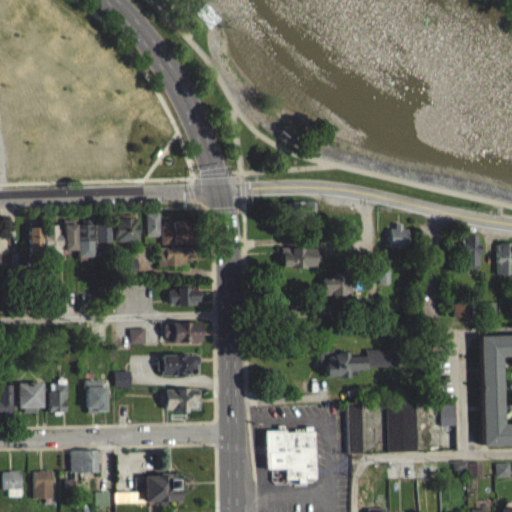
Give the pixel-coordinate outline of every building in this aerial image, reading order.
[(204,2),(193,11),(201,20),(208,28),(218,18),(204,2)] [(282,202),(292,201),(313,199),(313,201),(316,201),(317,211),(313,211),(314,217),(294,219),(294,216),(283,217),(282,202)] [(160,211),(160,234),(146,235),(146,211),(160,211)] [(135,213),(135,216),(138,216),(138,239),(129,239),(129,242),(122,242),(122,240),(116,240),(115,217),(117,217),(117,214),(135,213)] [(75,218),(75,223),(77,223),(78,248),(65,249),(64,218),(75,218)] [(161,224),(166,224),(166,220),(187,220),(187,223),(198,223),(199,242),(162,243),(161,224)] [(96,222),(111,222),(111,244),(108,244),(108,249),(97,250),(96,222)] [(399,227),(404,227),(404,245),(386,245),(387,227),(392,227),(392,222),(399,222),(399,227)] [(93,223),(94,255),(80,256),(79,223),(93,223)] [(47,224),(57,224),(57,227),(61,227),(62,251),(44,251),(44,234),(47,234),(47,224)] [(30,226),(42,226),(42,264),(29,264),(30,226)] [(462,232),(463,241),(458,241),(459,264),(477,264),(476,252),(478,252),(477,242),(474,242),(474,231),(462,232)] [(510,271),(494,271),(494,243),(497,243),(497,240),(509,240),(509,250),(511,250),(511,261),(510,261),(510,271)] [(158,246),(197,244),(197,258),(186,259),(186,263),(159,264),(158,246)] [(282,246),(291,246),(291,248),(317,248),(317,265),(293,266),(293,264),(285,264),(285,262),(282,262),(282,246)] [(136,256),(136,273),(122,273),(121,256),(136,256)] [(376,265),(386,265),(387,279),(376,279),(376,265)] [(322,278),(333,277),(333,272),(346,271),(346,277),(354,277),(355,288),(351,288),(352,293),(323,294),(322,278)] [(376,290),(387,290),(387,273),(376,273),(376,290)] [(200,288),(200,299),(196,299),(196,303),(179,304),(179,302),(170,302),(169,288),(175,288),(175,286),(191,285),(191,289),(200,288)] [(451,299),(451,314),(467,314),(467,299),(451,299)] [(478,300),(478,315),(493,315),(493,300),(478,300)] [(202,321),(201,340),(174,340),(174,334),(164,334),(164,323),(173,323),(173,321),(202,321)] [(144,327),(145,341),(130,341),(130,327),(144,327)] [(511,332),(475,334),(480,445),(511,443),(511,422),(500,423),(499,385),(498,356),(511,355),(511,332)] [(142,334),(127,334),(128,350),(142,349),(142,334)] [(392,347),(392,364),(362,364),(362,367),(354,367),(354,373),(346,373),(346,375),(335,376),(335,374),(321,374),(321,361),(328,361),(328,352),(334,352),(334,350),(344,350),(344,354),(364,354),(364,348),(392,347)] [(199,355),(199,371),(188,371),(188,375),(177,375),(177,373),(163,373),(163,369),(158,369),(158,358),(163,359),(163,354),(199,355)] [(128,377),(111,377),(111,393),(128,392),(128,377)] [(48,411),(48,390),(50,390),(50,382),(58,382),(57,378),(66,378),(66,391),(65,391),(66,411),(48,411)] [(84,378),(102,378),(103,385),(107,385),(108,411),(88,411),(88,388),(84,388),(84,378)] [(0,383),(12,383),(13,411),(0,411),(0,383)] [(15,417),(41,416),(40,388),(15,388),(15,417)] [(200,388),(201,408),(189,409),(189,411),(178,411),(178,407),(166,407),(166,403),(161,403),(161,391),(166,391),(166,389),(200,388)] [(344,401),(345,451),(454,447),(452,397),(344,401)] [(261,436),(262,475),(281,475),(281,486),(293,485),(294,488),(302,488),(302,485),(312,485),(309,433),(300,433),(300,437),(283,438),(283,436),(261,436)] [(98,448),(70,449),(71,471),(99,470),(98,448)] [(465,462),(466,475),(480,475),(479,461),(465,462)] [(493,461),(493,475),(508,475),(508,461),(493,461)] [(2,471),(10,471),(10,469),(21,469),(22,487),(3,488),(2,471)] [(33,471),(40,471),(40,469),(51,469),(52,496),(34,496),(33,471)] [(479,469),(465,469),(466,483),(479,483),(479,469)] [(507,483),(507,469),(493,469),(493,483),(507,483)] [(172,473),(169,475),(168,475),(168,473),(161,473),(160,475),(146,475),(147,500),(161,500),(161,503),(169,503),(169,500),(181,499),(181,488),(184,484),(184,475),(181,473),(172,473)] [(65,478),(74,478),(74,487),(65,487),(65,478)] [(73,485),(62,486),(62,495),(73,495),(73,485)] [(96,491),(109,491),(109,504),(96,504),(96,491)] [(107,497),(92,497),(92,511),(95,511),(107,511),(107,497)]
